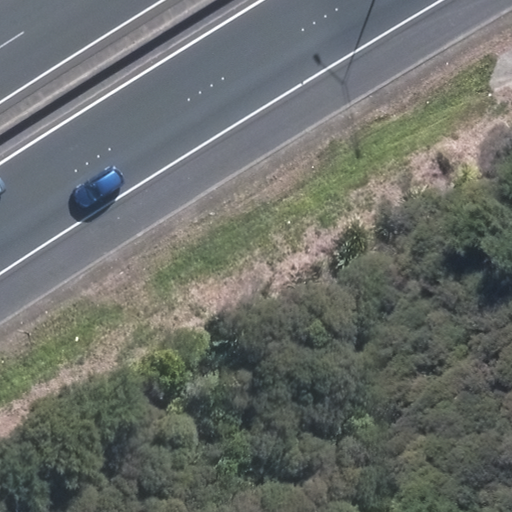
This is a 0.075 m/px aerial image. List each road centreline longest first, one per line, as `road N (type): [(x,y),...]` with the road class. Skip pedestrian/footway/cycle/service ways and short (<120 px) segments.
road 1 (motorway): [(379,0),(0,235)]
road 2 (motorway): [(0,68),(111,0)]
